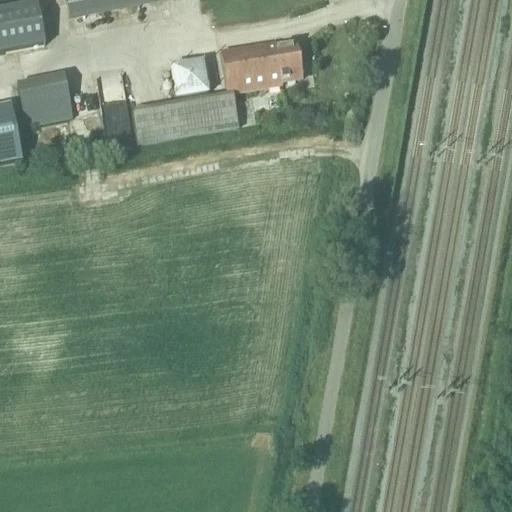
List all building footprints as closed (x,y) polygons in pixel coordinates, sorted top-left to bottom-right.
[(174,0),(63,0),(68,23),(175,3),(174,0)] [(48,4),(0,12),(0,56),(56,45),(48,4)] [(281,86),(300,83),(294,47),(275,50),(275,48),(220,57),(227,98),(282,89),(281,86)] [(201,70),(173,75),(177,102),(205,97),(201,70)] [(29,132),(74,123),(64,76),(15,86),(25,130),(25,133),(29,132)] [(137,148),(257,128),(252,98),(132,118),(137,148)] [(0,110),(0,169),(21,165),(15,132),(10,108),(0,110)]
